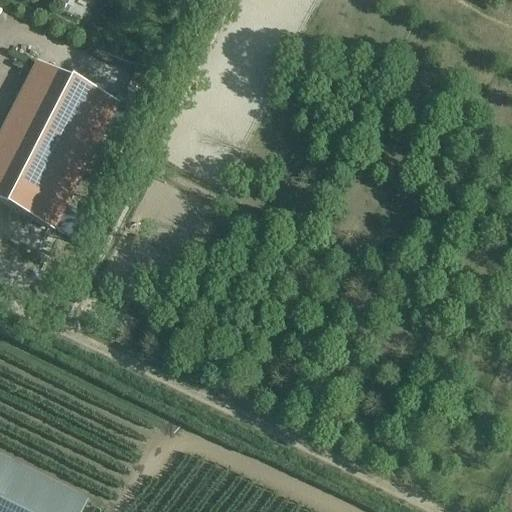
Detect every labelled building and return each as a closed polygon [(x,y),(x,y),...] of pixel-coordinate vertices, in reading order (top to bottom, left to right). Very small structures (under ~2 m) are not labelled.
[(45,0),(65,10),(70,0),(45,0)] [(68,207),(118,108),(36,67),(0,136),(0,205),(54,233),(68,207)] [(156,86),(135,75),(127,90),(149,101),(156,86)] [(68,207),(54,233),(86,249),(100,223),(68,207)] [(83,511),(86,508),(0,465),(0,511),(83,511)]
